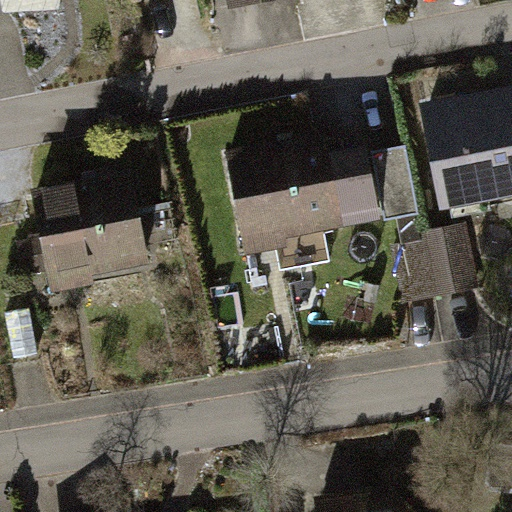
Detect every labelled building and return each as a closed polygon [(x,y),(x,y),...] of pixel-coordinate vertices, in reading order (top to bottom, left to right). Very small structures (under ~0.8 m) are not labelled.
[(511,90),(425,113),(452,215),(511,198),(511,90)] [(324,129),(228,150),(251,256),(385,227),(368,150),(331,158),(324,129)] [(153,274),(139,181),(35,197),(50,290),(153,274)] [(408,232),(419,295),(487,283),(476,220),(408,232)] [(317,486),(320,511),(437,511),(389,476),(317,486)]
